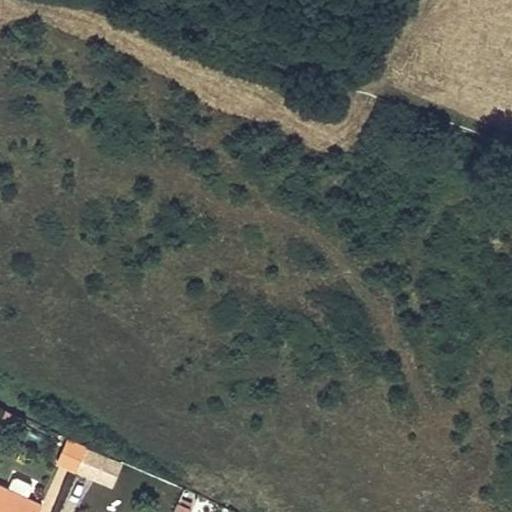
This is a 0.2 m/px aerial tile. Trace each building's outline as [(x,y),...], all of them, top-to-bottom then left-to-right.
[(78,468),(88,447),(68,438),(57,462),(77,471),(78,468)] [(88,447),(78,468),(99,477),(108,455),(88,447)] [(122,462),(108,455),(99,477),(113,483),(122,462)] [(13,478),(9,488),(28,497),(33,487),(31,482),(18,476),(13,478)] [(28,497),(9,488),(0,484),(0,511),(39,511),(43,504),(28,497)] [(178,502),(174,511),(189,511),(192,508),(178,502)]
